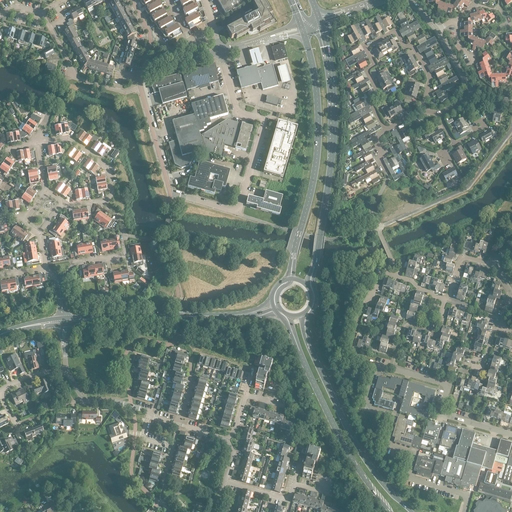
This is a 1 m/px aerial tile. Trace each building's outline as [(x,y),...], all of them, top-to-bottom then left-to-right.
[(92,7),(88,0),(87,0),(83,2),(89,12),(93,9),(92,7)] [(119,5),(116,0),(109,4),(112,9),(119,5)] [(159,3),(157,0),(143,0),(142,1),(142,0),(140,2),(142,5),(144,3),(147,9),(159,3)] [(183,0),(180,2),(184,10),(196,4),(194,0),(183,0)] [(218,0),(227,15),(232,12),(232,13),(233,14),(234,13),(234,12),(234,11),(253,0),(218,0)] [(250,15),(249,15),(245,18),(244,18),(244,19),(245,20),(226,31),(228,34),(230,39),(231,39),(235,37),(236,39),(251,31),(252,33),(256,32),(256,31),(258,30),(259,32),(266,28),(277,23),(265,1),(263,2),(261,0),(256,0),(252,3),(257,13),(252,17),(251,15),(250,15)] [(440,3),(439,0),(431,0),(432,3),(436,3),(436,6),(439,7),(437,10),(441,12),(444,4),(440,3)] [(466,3),(460,0),(457,0),(455,3),(462,8),(464,5),(467,8),(469,5),(466,3)] [(163,11),(159,3),(147,9),(145,10),(146,13),(148,12),(151,17),(151,18),(163,11)] [(462,8),(455,3),(453,7),(449,5),(447,13),(451,15),(452,11),(455,12),(457,9),(460,12),(462,8)] [(198,7),(196,4),(184,10),(183,11),(187,20),(199,13),(196,8),(198,7)] [(449,5),(444,4),(441,12),(440,15),(442,16),(444,12),(447,13),(449,5)] [(122,9),(119,5),(112,9),(114,14),(122,9)] [(79,7),(74,10),(78,18),(83,15),(79,7)] [(125,14),(122,9),(114,14),(117,19),(125,14)] [(479,13),(478,9),(476,10),(477,14),(473,15),(476,22),(482,21),(479,13)] [(78,18),(74,10),(69,13),(73,21),(78,18)] [(168,19),(163,11),(151,18),(151,17),(149,19),(151,21),(153,20),(156,26),(168,19)] [(483,12),(479,13),(482,21),(485,19),(488,23),(495,18),(492,15),(489,17),(487,15),(484,15),(483,12)] [(201,16),(199,13),(187,20),(185,21),(190,30),(202,23),(199,17),(201,16)] [(127,19),(125,14),(117,19),(119,23),(127,19)] [(476,22),(473,15),(470,16),(471,20),(468,20),(468,23),(464,23),(464,28),(472,28),(472,24),(476,22)] [(382,22),(379,16),(375,18),(379,24),(382,30),(382,29),(385,28),(386,29),(392,25),(391,22),(389,18),(382,22)] [(130,24),(127,19),(119,23),(122,28),(130,24)] [(170,19),(168,19),(156,26),(158,29),(159,28),(162,34),(174,27),(170,19)] [(372,27),(368,19),(364,21),(367,27),(368,27),(371,34),(372,35),(375,33),(376,34),(383,30),(382,29),(382,30),(379,24),(372,27)] [(409,26),(406,19),(400,22),(399,23),(402,30),(403,29),(405,32),(419,25),(417,21),(409,26)] [(132,28),(130,24),(122,28),(124,33),(132,28)] [(358,24),(354,26),(361,38),(364,36),(365,37),(371,34),(368,27),(367,27),(361,30),(358,24)] [(421,28),(419,25),(405,32),(407,36),(406,36),(410,43),(416,39),(413,33),(421,28)] [(177,26),(174,27),(162,34),(164,36),(166,35),(169,41),(181,34),(177,26)] [(361,38),(354,26),(351,28),(354,34),(348,37),(352,44),(358,41),(358,40),(361,38)] [(75,27),(74,27),(72,28),(71,27),(69,28),(64,32),(67,37),(74,33),(77,31),(75,27)] [(6,37),(17,40),(20,32),(9,28),(6,37)] [(135,34),(132,28),(124,33),(127,38),(128,40),(135,39),(134,34),(135,34)] [(27,34),(20,32),(17,40),(19,41),(19,42),(19,43),(19,44),(20,44),(24,45),(27,34)] [(77,38),(74,33),(67,37),(70,42),(77,38)] [(464,33),(464,34),(464,38),(468,38),(468,40),(471,41),(470,45),(473,46),(473,47),(476,39),(472,37),(472,34),(464,33)] [(35,36),(27,34),(24,45),(27,47),(28,46),(29,46),(30,45),(30,44),(32,45),(35,36)] [(423,35),(416,39),(420,46),(421,45),(423,49),(437,41),(435,37),(427,42),(423,35)] [(45,39),(35,36),(32,45),(43,48),(43,45),(46,46),(47,42),(44,41),(45,39)] [(80,43),(77,38),(70,42),(73,47),(80,43)] [(485,42),(482,41),(479,48),(483,50),(484,46),(487,47),(489,44),(492,47),(494,43),(488,38),(485,42)] [(135,43),(135,39),(128,40),(128,41),(126,47),(134,50),(136,44),(135,43)] [(482,41),(476,39),(473,47),(473,46),(472,50),(475,51),(476,47),(479,48),(482,41)] [(388,40),(382,43),(387,52),(392,49),(393,51),(398,48),(394,40),(390,42),(391,42),(389,43),(388,40)] [(438,44),(437,41),(423,49),(424,52),(423,52),(427,59),(434,55),(431,49),(438,44)] [(83,49),(80,43),(73,47),(75,53),(83,49)] [(387,52),(382,43),(377,46),(379,49),(378,50),(377,49),(374,51),(378,60),(384,57),(382,54),(387,52)] [(275,61),(287,58),(283,45),(272,48),(275,61)] [(357,46),(353,48),(350,50),(354,56),(346,61),(348,64),(360,57),(359,54),(361,53),(357,46)] [(134,50),(126,47),(124,53),(133,55),(134,50)] [(43,53),(47,61),(57,60),(51,48),(43,53)] [(86,54),(83,49),(75,53),(78,58),(86,54)] [(260,49),(249,52),(253,65),(264,63),(260,49)] [(133,55),(124,53),(123,59),(131,61),(133,55)] [(479,64),(481,68),(489,66),(487,62),(491,59),(486,53),(482,55),(485,58),(482,60),(483,63),(479,64)] [(89,59),(86,54),(78,58),(81,64),(82,63),(88,60),(89,59)] [(438,62),(434,55),(427,59),(431,66),(432,65),(433,68),(447,61),(446,57),(438,62)] [(406,64),(408,66),(415,62),(412,56),(407,59),(406,56),(399,59),(402,64),(405,63),(405,64),(406,64)] [(362,60),(360,57),(348,64),(349,67),(357,63),(361,70),(368,66),(364,59),(362,60)] [(131,61),(123,59),(121,64),(121,65),(123,65),(129,67),(131,61)] [(54,72),(57,60),(47,61),(45,69),(47,70),(46,73),(50,74),(51,71),(54,72)] [(82,63),(84,66),(81,70),(83,72),(86,68),(89,69),(91,62),(89,61),(88,60),(82,63)] [(91,61),(91,62),(89,69),(89,70),(95,71),(97,63),(91,61)] [(449,64),(447,61),(433,68),(435,71),(434,72),(438,78),(445,75),(441,68),(449,64)] [(418,68),(415,62),(408,66),(409,69),(408,69),(409,70),(406,72),(409,77),(416,74),(414,70),(418,68)] [(103,65),(97,63),(95,71),(100,73),(103,65)] [(218,82),(213,64),(182,73),(187,90),(218,82)] [(278,86),(272,64),(270,65),(264,66),(265,69),(257,71),(256,67),(236,72),(241,88),(261,83),(263,90),(278,86)] [(109,66),(103,65),(100,73),(106,75),(109,66)] [(286,65),(277,68),(282,84),(282,88),(288,91),(290,82),(286,65)] [(115,68),(109,66),(106,75),(112,77),(114,71),(115,68)] [(490,71),(489,66),(481,68),(482,72),(478,73),(479,75),(483,74),(482,74),(490,71)] [(377,78),(380,84),(389,79),(391,78),(386,69),(379,72),(381,76),(377,78)] [(358,71),(353,74),(346,78),(348,81),(354,78),(358,84),(363,81),(364,80),(361,74),(360,74),(358,71)] [(492,75),(490,71),(482,74),(483,74),(484,78),(488,77),(489,79),(491,79),(492,83),(495,83),(496,83),(496,75),(492,75)] [(511,72),(507,71),(506,75),(502,75),(502,83),(506,83),(506,79),(508,79),(509,76),(511,77),(511,72)] [(186,98),(180,74),(151,82),(154,94),(159,92),(162,105),(186,98)] [(448,81),(445,75),(438,78),(442,85),(443,85),(444,88),(443,88),(454,83),(458,80),(456,77),(448,81)] [(396,87),(391,78),(389,79),(380,84),(383,90),(388,88),(390,91),(396,87)] [(410,86),(409,90),(418,93),(420,86),(415,85),(416,81),(410,79),(409,80),(407,85),(410,86)] [(365,84),(363,81),(358,84),(349,88),(351,92),(359,87),(363,94),(370,90),(366,83),(365,84)] [(443,88),(436,92),(438,95),(437,96),(441,103),(448,99),(444,92),(455,86),(454,83),(443,88)] [(418,93),(409,90),(407,94),(405,93),(404,98),(404,99),(410,101),(411,98),(416,99),(418,93)] [(268,95),(265,103),(277,106),(279,99),(268,95)] [(222,96),(191,105),(194,115),(199,133),(204,131),(203,129),(206,128),(206,126),(211,124),(209,120),(228,115),(224,102),(224,101),(222,96)] [(365,108),(360,98),(353,102),(355,105),(352,106),(356,113),(351,116),(352,119),(366,111),(364,108),(365,108)] [(395,106),(393,107),(397,115),(402,112),(400,107),(403,105),(400,99),(394,102),(396,104),(395,105),(395,106)] [(391,118),(397,115),(393,107),(390,109),(389,108),(388,108),(387,106),(381,109),(385,115),(388,114),(391,118)] [(503,111),(495,110),(493,110),(488,113),(490,116),(492,115),(493,117),(491,118),(493,122),(500,123),(501,117),(502,117),(503,111)] [(368,115),(366,111),(352,119),(354,122),(362,118),(366,124),(372,121),(369,114),(368,115)] [(30,117),(31,118),(26,125),(33,131),(37,125),(33,123),(35,120),(39,123),(42,119),(32,115),(30,117)] [(199,133),(194,115),(172,122),(177,141),(168,143),(174,164),(181,168),(188,166),(193,159),(191,154),(204,150),(200,136),(199,133)] [(467,127),(462,119),(455,123),(458,128),(456,129),(460,135),(467,132),(465,128),(467,127)] [(226,120),(200,136),(204,150),(205,153),(221,158),(220,157),(224,145),(235,148),(245,151),(250,134),(252,127),(252,128),(252,127),(242,124),(241,126),(230,123),(231,121),(226,120)] [(376,127),(372,121),(366,124),(369,131),(357,138),(359,141),(365,138),(377,131),(375,128),(376,127)] [(60,123),(61,126),(62,135),(69,134),(68,130),(71,129),(75,131),(77,126),(72,124),(67,124),(67,122),(60,123)] [(286,122),(285,124),(278,122),(263,172),(282,178),(297,127),(288,125),(289,123),(286,122)] [(33,131),(26,125),(21,132),(22,135),(24,138),(27,136),(26,135),(27,134),(30,136),(33,131)] [(62,135),(61,126),(52,127),(52,130),(55,129),(56,136),(62,135)] [(76,139),(81,142),(86,135),(79,129),(77,132),(80,133),(76,139)] [(12,132),(12,134),(14,143),(20,142),(19,139),(24,138),(22,135),(21,132),(20,130),(17,131),(16,130),(13,131),(12,132)] [(409,137),(405,130),(398,134),(399,135),(395,137),(400,145),(403,150),(407,149),(402,140),(409,137)] [(445,138),(441,130),(436,132),(436,133),(435,134),(435,133),(431,135),(430,133),(424,136),(427,140),(432,137),(436,145),(443,141),(442,140),(445,138)] [(497,136),(494,130),(491,132),(490,130),(479,136),(483,143),(495,136),(496,137),(497,136)] [(88,133),(86,135),(81,142),(86,146),(90,141),(92,142),(96,137),(93,135),(92,137),(88,133)] [(14,143),(12,134),(3,135),(4,138),(6,137),(8,144),(14,143)] [(99,139),(96,137),(92,142),(95,144),(91,150),(96,153),(102,146),(97,142),(99,139)] [(359,141),(351,145),(353,149),(361,144),(364,151),(367,150),(371,147),(367,141),(366,141),(365,138),(359,141)] [(481,150),(476,140),(473,142),(473,143),(471,144),(471,143),(467,145),(472,154),(475,152),(476,153),(481,150)] [(60,145),(54,146),(55,155),(64,154),(65,151),(61,152),(60,145)] [(400,145),(393,149),(394,149),(391,151),(394,158),(395,158),(398,165),(401,164),(402,163),(397,155),(404,152),(403,150),(400,145)] [(55,155),(54,146),(48,147),(49,154),(46,154),(46,157),(55,155)] [(106,149),(102,146),(96,153),(101,157),(105,151),(108,153),(110,150),(107,148),(106,149)] [(462,149),(461,146),(455,149),(457,152),(452,155),(457,164),(459,163),(467,159),(462,150),(462,149)] [(67,153),(65,151),(64,154),(71,159),(76,152),(71,148),(67,153)] [(29,150),(23,151),(24,161),(35,159),(34,152),(29,152),(29,150)] [(364,151),(353,157),(355,160),(363,156),(366,162),(366,163),(368,161),(369,162),(373,159),(369,152),(368,153),(367,150),(364,151)] [(24,161),(23,151),(17,153),(18,159),(14,160),(16,162),(24,161)] [(81,155),(76,152),(71,159),(70,160),(75,164),(80,157),(81,155)] [(10,159),(9,160),(7,159),(3,164),(11,169),(16,162),(14,160),(11,155),(9,158),(10,159)] [(420,160),(422,164),(426,172),(431,169),(433,172),(441,168),(439,164),(434,167),(428,156),(420,160)] [(83,159),(80,157),(75,164),(74,166),(77,168),(83,159)] [(395,158),(394,158),(388,162),(388,163),(385,165),(388,170),(393,179),(396,177),(392,169),(398,165),(395,158)] [(81,166),(88,171),(94,164),(88,160),(85,165),(82,164),(81,166)] [(366,163),(366,162),(355,169),(357,172),(364,168),(368,174),(374,171),(375,171),(371,164),(370,165),(369,162),(368,161),(366,163)] [(11,169),(3,164),(0,168),(0,169),(5,173),(3,175),(5,177),(11,169)] [(99,167),(94,164),(88,171),(95,176),(98,175),(95,173),(99,167)] [(202,164),(199,172),(197,181),(192,180),(190,189),(203,193),(216,197),(217,193),(223,195),(224,192),(224,189),(227,190),(232,172),(202,164)] [(47,169),(48,175),(57,173),(56,170),(59,169),(59,167),(47,169)] [(447,172),(443,174),(447,182),(449,181),(450,181),(450,180),(452,179),(456,177),(458,180),(457,181),(460,186),(465,184),(459,172),(456,173),(453,168),(447,171),(447,172)] [(368,174),(360,179),(356,181),(351,184),(353,187),(365,181),(367,184),(372,181),(373,184),(380,181),(377,174),(376,174),(374,171),(368,174)] [(59,173),(57,173),(48,175),(49,181),(55,180),(56,183),(58,182),(58,177),(60,176),(59,173)] [(98,178),(98,175),(95,176),(96,185),(106,183),(105,177),(98,178)] [(39,183),(38,177),(29,178),(30,186),(33,187),(32,184),(39,183)] [(65,187),(58,182),(56,183),(59,185),(55,191),(60,194),(65,187)] [(107,189),(106,183),(96,185),(98,194),(101,194),(100,191),(107,189)] [(67,185),(65,187),(60,194),(65,198),(68,194),(70,196),(69,196),(71,198),(72,195),(72,192),(68,189),(70,187),(67,185)] [(33,187),(30,186),(25,194),(33,199),(36,194),(31,190),(33,187)] [(73,190),(72,192),(72,195),(75,194),(76,201),(82,200),(81,190),(76,191),(76,189),(73,190)] [(267,192),(265,192),(263,201),(248,197),(246,205),(254,207),(253,209),(250,208),(260,211),(264,212),(263,212),(264,212),(267,213),(268,213),(271,214),(275,215),(278,216),(279,216),(282,207),(280,206),(282,197),(267,192)] [(33,199),(25,194),(20,201),(22,203),(24,200),(29,204),(33,199)] [(16,199),(16,201),(11,202),(13,211),(19,210),(19,207),(20,206),(20,207),(24,207),(22,203),(20,201),(19,198),(16,199)] [(7,212),(13,211),(11,202),(8,203),(7,200),(5,200),(7,212)] [(87,209),(79,211),(81,220),(88,218),(88,215),(91,215),(90,212),(87,212),(87,209)] [(81,220),(79,211),(72,212),(72,215),(69,215),(70,218),(73,218),(73,221),(81,220)] [(105,217),(99,212),(97,215),(95,213),(93,215),(96,217),(94,220),(100,224),(105,217)] [(111,221),(105,217),(100,224),(106,228),(108,226),(110,228),(112,225),(110,223),(111,221)] [(61,219),(57,225),(64,230),(69,224),(66,222),(68,220),(65,218),(64,220),(61,219)] [(64,230),(57,225),(52,231),(55,233),(53,235),(56,237),(57,234),(60,236),(64,230)] [(10,234),(16,238),(22,231),(16,226),(14,229),(11,227),(9,230),(12,231),(10,234)] [(28,235),(22,231),(16,238),(23,243),(24,240),(27,242),(28,239),(26,238),(28,235)] [(50,243),(51,251),(60,249),(58,242),(56,242),(55,239),(52,240),(53,243),(50,243)] [(115,239),(108,241),(109,250),(117,248),(116,245),(119,245),(118,242),(116,242),(115,239)] [(461,241),(459,240),(458,244),(453,242),(451,249),(458,251),(461,241)] [(470,244),(465,242),(463,249),(470,251),(473,241),(471,240),(470,244)] [(109,250),(108,241),(100,242),(101,245),(98,245),(98,248),(101,248),(102,251),(109,250)] [(476,242),(473,241),(470,251),(478,253),(479,249),(480,246),(475,245),(476,242)] [(481,242),(480,246),(479,249),(484,250),(483,254),(485,254),(488,244),(481,242)] [(26,247),(27,255),(36,253),(35,246),(32,246),(31,243),(28,244),(29,247),(26,247)] [(91,243),(84,245),(85,254),(93,252),(92,249),(95,249),(95,246),(92,246),(91,243)] [(130,246),(132,256),(141,255),(139,247),(141,247),(140,244),(130,246)] [(85,254),(84,245),(76,246),(77,249),(74,249),(74,252),(77,252),(78,255),(85,254)] [(62,260),(60,249),(51,251),(52,258),(54,258),(55,261),(62,260)] [(458,251),(451,249),(449,254),(446,253),(445,256),(446,256),(456,259),(458,251)] [(37,261),(36,253),(27,255),(28,262),(31,262),(32,265),(40,263),(39,260),(37,261)] [(142,262),(141,255),(132,256),(133,264),(134,266),(139,266),(140,267),(142,266),(143,265),(143,262),(142,262)] [(8,256),(8,257),(1,259),(3,268),(10,266),(10,263),(13,263),(11,256),(8,256)] [(425,258),(415,256),(413,263),(417,264),(423,266),(424,264),(423,263),(425,258)] [(456,259),(446,256),(444,263),(451,265),(452,260),(456,261),(456,259)] [(409,262),(407,269),(418,272),(418,270),(415,269),(417,264),(413,263),(409,262)] [(454,266),(451,265),(444,263),(443,265),(447,266),(445,271),(452,273),(454,266)] [(105,265),(95,266),(96,275),(107,274),(105,265)] [(96,275),(95,266),(87,268),(82,269),(84,278),(89,278),(89,277),(96,275)] [(473,269),(466,267),(464,274),(469,275),(468,279),(470,280),(473,269)] [(128,271),(120,272),(122,281),(129,280),(129,281),(134,280),(133,273),(131,274),(131,269),(127,270),(128,271)] [(418,272),(407,269),(405,276),(412,278),(414,273),(417,274),(418,272)] [(475,269),(473,269),(470,280),(477,282),(478,278),(479,275),(474,273),(475,269)] [(489,270),(487,269),(486,272),(481,271),(479,275),(478,278),(486,280),(489,270)] [(122,281),(120,272),(110,274),(111,280),(114,280),(114,283),(122,281)] [(42,276),(31,278),(33,287),(38,286),(38,288),(44,287),(43,282),(42,279),(42,276)] [(424,276),(423,281),(421,287),(423,287),(424,284),(429,286),(431,279),(424,276)] [(33,287),(31,278),(24,279),(24,282),(21,282),(22,285),(22,288),(33,287)] [(150,284),(142,278),(139,281),(147,288),(150,284)] [(392,281),(385,279),(382,290),(384,290),(385,287),(390,289),(392,282),(392,281)] [(438,281),(431,279),(429,286),(428,289),(430,289),(431,286),(436,288),(438,281)] [(496,280),(494,279),(491,290),(498,292),(500,285),(495,283),(496,280)] [(15,280),(7,282),(9,290),(16,289),(16,286),(19,286),(18,283),(15,283),(15,280)] [(441,281),(438,281),(436,288),(435,291),(443,294),(445,286),(440,285),(441,281)] [(7,282),(0,282),(0,283),(0,286),(0,285),(0,288),(1,289),(1,292),(5,291),(6,295),(9,294),(9,290),(7,282)] [(399,284),(392,282),(390,289),(390,290),(395,291),(394,294),(396,295),(399,284)] [(406,286),(399,284),(396,295),(398,296),(399,292),(404,294),(406,286)] [(468,287),(461,285),(459,292),(466,294),(468,287)] [(498,292),(491,290),(490,292),(494,293),(493,298),(495,299),(500,300),(502,293),(498,292)] [(424,293),(417,291),(415,298),(422,301),(424,293)] [(466,294),(459,292),(456,299),(464,302),(466,294)] [(388,299),(381,297),(379,302),(376,301),(376,303),(386,306),(388,299)] [(486,304),(487,304),(493,306),(495,299),(493,298),(488,297),(486,304)] [(414,301),(413,306),(417,307),(418,307),(420,308),(422,301),(415,298),(412,298),(411,300),(414,301)] [(386,306),(376,303),(375,305),(377,306),(376,311),(379,312),(384,313),(386,306)] [(493,306),(487,304),(485,311),(492,313),(494,306),(493,306)] [(410,305),(408,312),(415,314),(416,315),(418,307),(417,307),(413,306),(410,305)] [(372,310),(365,308),(363,315),(368,316),(367,319),(369,319),(372,310)] [(457,311),(450,309),(449,311),(447,319),(449,320),(450,317),(455,318),(457,311)] [(465,310),(463,309),(462,313),(457,311),(455,318),(462,321),(464,314),(465,310)] [(379,312),(376,311),(372,310),(369,319),(372,320),(372,318),(377,319),(379,312)] [(415,314),(408,312),(406,319),(413,322),(415,314)] [(471,316),(464,314),(462,321),(462,322),(467,323),(466,326),(468,327),(471,316)] [(391,315),(389,322),(396,325),(398,320),(401,321),(402,318),(391,315)] [(487,320),(485,319),(484,322),(479,321),(477,328),(480,329),(484,330),(487,320)] [(396,325),(389,322),(387,330),(388,330),(394,332),(396,325)] [(440,325),(440,326),(439,327),(442,328),(441,334),(448,336),(450,328),(440,325)] [(416,331),(409,329),(406,339),(411,340),(411,342),(413,342),(415,335),(416,331)] [(487,331),(484,330),(480,329),(478,334),(475,333),(474,335),(485,338),(487,331)] [(394,332),(388,330),(387,335),(383,334),(382,336),(390,338),(393,339),(395,332),(394,332)] [(448,336),(441,334),(440,333),(440,336),(442,336),(441,341),(444,342),(449,344),(451,336),(448,336)] [(422,337),(415,335),(413,342),(418,344),(417,347),(419,348),(420,344),(422,337)] [(485,338),(474,335),(474,337),(477,338),(475,343),(483,345),(485,338)] [(390,338),(382,336),(380,343),(387,346),(390,338)] [(423,336),(422,337),(420,344),(427,346),(429,341),(430,338),(423,336)] [(361,341),(356,339),(353,347),(361,349),(362,345),(364,338),(362,337),(361,341)] [(371,340),(364,338),(362,345),(367,347),(366,350),(368,350),(369,348),(371,340)] [(504,341),(497,339),(495,346),(502,348),(503,347),(504,341)] [(444,342),(441,341),(437,340),(436,343),(434,350),(434,351),(436,351),(437,348),(442,350),(444,342)] [(505,340),(504,341),(503,347),(510,350),(511,342),(505,340)] [(436,343),(429,341),(427,346),(427,348),(434,350),(436,343)] [(387,346),(380,343),(378,351),(386,353),(388,346),(387,346)] [(483,345),(475,343),(474,348),(471,348),(470,350),(480,353),(483,345)] [(458,346),(456,354),(463,356),(464,351),(468,351),(468,349),(462,348),(459,347),(458,346)] [(37,357),(35,350),(33,351),(34,353),(25,355),(26,359),(27,359),(30,371),(39,369),(36,357),(37,357)] [(451,360),(456,361),(458,362),(459,362),(461,357),(463,358),(464,356),(463,356),(456,354),(453,353),(451,360)] [(177,354),(176,360),(185,363),(186,359),(184,359),(185,357),(177,354)] [(6,360),(11,372),(17,369),(20,375),(25,372),(22,366),(21,366),(18,360),(17,360),(16,358),(17,358),(16,355),(6,360)] [(140,360),(140,363),(147,365),(149,359),(140,356),(139,360),(140,360)] [(201,358),(199,357),(197,365),(202,367),(205,357),(202,356),(201,358)] [(257,357),(256,361),(255,365),(254,365),(263,368),(262,371),(260,370),(258,377),(257,377),(257,379),(258,379),(255,389),(263,391),(263,392),(266,381),(267,381),(267,380),(267,379),(268,375),(270,375),(271,370),(270,369),(272,361),(267,360),(267,359),(265,359),(257,357)] [(494,357),(492,364),(499,366),(501,359),(494,357)] [(448,359),(446,367),(456,369),(457,370),(457,367),(454,366),(456,361),(451,360),(448,359)] [(213,361),(210,360),(208,368),(214,370),(216,361),(213,360),(213,361)] [(224,364),(222,364),(219,371),(225,373),(227,367),(228,364),(224,363),(224,364)] [(499,366),(492,364),(490,371),(496,373),(497,373),(499,366)] [(182,368),(174,366),(172,371),(176,372),(181,374),(182,371),(181,370),(182,368)] [(448,370),(447,374),(454,377),(456,369),(446,367),(446,366),(445,369),(448,370)] [(225,373),(224,376),(230,378),(232,370),(229,370),(230,368),(227,367),(225,373)] [(140,369),(139,372),(140,372),(140,375),(147,377),(149,371),(146,370),(146,371),(140,369)] [(234,371),(232,370),(230,378),(235,380),(238,370),(235,369),(234,371)] [(486,381),(489,381),(489,379),(497,381),(498,379),(495,378),(496,373),(490,371),(489,371),(487,378),(486,381)] [(147,377),(140,375),(139,377),(138,377),(137,380),(140,381),(146,383),(149,383),(150,378),(147,377)] [(391,380),(379,377),(375,389),(382,391),(383,387),(395,390),(396,384),(402,386),(404,381),(391,377),(391,380)] [(182,380),(174,378),(172,384),(176,385),(176,384),(182,386),(183,383),(181,383),(182,380)] [(198,382),(198,385),(205,387),(207,381),(198,378),(197,382),(198,382)] [(465,381),(458,379),(456,386),(461,388),(460,391),(462,391),(463,388),(465,381)] [(497,381),(489,379),(489,381),(487,386),(498,389),(498,387),(495,386),(497,381)] [(38,382),(40,386),(33,388),(35,395),(42,392),(43,394),(51,391),(50,389),(51,389),(50,387),(48,381),(46,382),(46,380),(38,382)] [(466,380),(465,381),(463,388),(470,390),(471,389),(473,382),(466,380)] [(146,383),(140,381),(139,384),(141,385),(140,387),(148,389),(149,384),(149,383),(146,383)] [(409,382),(404,381),(402,386),(399,396),(404,398),(404,397),(409,382)] [(425,387),(409,382),(404,397),(412,400),(412,399),(411,399),(413,392),(414,392),(423,394),(424,388),(425,388),(425,387)] [(480,384),(473,382),(471,389),(478,392),(480,384)] [(482,385),(480,384),(478,392),(477,395),(484,397),(485,394),(486,390),(481,388),(482,385)] [(205,387),(198,385),(197,387),(195,387),(195,390),(204,393),(205,387)] [(498,389),(487,386),(486,390),(485,394),(492,396),(494,391),(497,392),(498,389)] [(139,387),(137,392),(146,395),(148,389),(140,387),(139,387)] [(424,388),(423,394),(422,396),(423,395),(425,396),(426,397),(425,401),(432,404),(436,391),(425,388),(424,388)] [(23,389),(11,395),(16,405),(20,404),(19,403),(23,401),(24,403),(29,401),(28,399),(25,393),(23,389)] [(383,391),(382,391),(375,389),(372,399),(374,400),(373,402),(375,402),(374,405),(393,411),(395,403),(381,399),(383,391)] [(182,392),(174,390),(173,396),(182,398),(183,395),(181,395),(182,392)] [(204,393),(195,390),(194,393),(195,393),(194,396),(202,398),(204,393)] [(146,395),(137,392),(136,396),(137,396),(137,399),(144,401),(146,395)] [(229,394),(228,400),(237,402),(238,399),(236,399),(237,396),(229,394)] [(412,400),(404,397),(404,398),(400,413),(416,417),(417,417),(416,416),(418,410),(409,408),(410,407),(409,407),(411,400),(412,400)] [(179,404),(171,401),(170,407),(178,410),(179,406),(178,406),(179,404)] [(200,404),(191,401),(190,404),(192,405),(191,407),(199,409),(200,404)] [(234,407),(226,405),(224,411),(233,413),(234,410),(233,410),(234,407)] [(418,409),(418,410),(416,416),(417,417),(428,420),(431,407),(423,405),(423,406),(424,406),(423,410),(421,410),(419,409),(418,409)] [(178,410),(170,407),(168,413),(177,415),(178,410)] [(261,410),(251,407),(249,413),(254,414),(253,417),(259,419),(261,410)] [(487,416),(494,418),(497,408),(495,407),(494,411),(489,409),(487,416)] [(499,409),(497,408),(494,418),(501,421),(503,414),(503,413),(498,412),(499,409)] [(267,411),(261,410),(259,419),(264,420),(267,411)] [(233,413),(224,411),(223,416),(232,419),(233,416),(233,413)] [(269,412),(267,411),(264,420),(270,422),(273,413),(269,412)] [(101,423),(101,417),(96,417),(96,412),(82,412),(82,420),(85,420),(85,421),(86,421),(86,420),(96,420),(96,423),(101,423)] [(197,415),(188,412),(187,416),(188,416),(188,418),(195,421),(197,415)] [(278,415),(273,413),(270,422),(275,424),(278,415)] [(510,416),(503,414),(501,421),(505,423),(508,424),(510,416)] [(0,428),(8,424),(4,415),(0,417),(0,428)] [(56,415),(56,424),(64,424),(64,426),(67,426),(67,427),(68,427),(68,426),(71,426),(71,424),(75,424),(75,415),(71,415),(71,417),(64,417),(64,415),(56,415)] [(284,416),(278,415),(275,424),(281,425),(283,420),(284,416)] [(232,419),(223,416),(221,422),(230,425),(232,419)] [(398,425),(396,425),(395,428),(400,430),(399,431),(401,432),(405,434),(407,426),(413,427),(414,422),(398,417),(397,423),(398,424),(398,425)] [(281,425),(280,429),(286,430),(288,421),(283,420),(281,425)] [(294,423),(288,421),(286,430),(292,432),(294,423)] [(437,426),(437,427),(435,427),(436,424),(428,421),(422,440),(436,444),(441,427),(437,426)] [(230,425),(221,422),(220,428),(227,430),(228,427),(229,428),(230,425)] [(109,427),(112,435),(110,436),(112,443),(114,442),(126,438),(124,431),(122,432),(119,424),(109,427)] [(446,432),(444,439),(453,442),(455,434),(456,434),(458,429),(458,428),(447,425),(447,426),(445,432),(446,432)] [(42,426),(38,427),(35,428),(33,429),(32,427),(23,430),(25,436),(31,434),(32,438),(44,433),(42,426)] [(247,429),(245,428),(244,432),(245,432),(245,434),(252,437),(254,431),(247,429)] [(394,442),(411,447),(415,436),(405,434),(401,432),(399,431),(400,430),(395,428),(393,435),(396,436),(394,442)] [(457,446),(453,459),(467,463),(473,444),(475,435),(463,432),(463,431),(458,447),(457,446)] [(453,442),(444,439),(442,439),(440,446),(451,450),(454,442),(456,443),(459,435),(456,434),(455,434),(453,442)] [(419,449),(422,439),(415,436),(411,447),(419,449)] [(194,439),(185,437),(183,442),(185,443),(192,445),(194,445),(196,440),(194,439)] [(0,451),(0,452),(5,450),(7,453),(13,450),(12,447),(15,445),(18,444),(15,439),(13,440),(12,438),(7,441),(6,439),(1,441),(1,440),(0,440),(0,451)] [(497,455),(508,458),(510,451),(511,451),(511,443),(501,440),(497,455)] [(245,441),(243,446),(252,449),(254,443),(251,442),(245,441)] [(471,485),(476,487),(481,468),(492,471),(492,470),(494,462),(497,451),(473,444),(467,463),(460,487),(464,488),(469,489),(471,485)] [(281,445),(279,450),(287,453),(287,450),(289,451),(290,447),(289,447),(281,445)] [(252,449),(243,446),(242,452),(245,453),(251,454),(252,449)] [(305,446),(304,450),(302,454),(310,457),(309,460),(307,459),(306,466),(305,466),(305,467),(305,468),(302,478),(311,480),(314,470),(315,468),(314,468),(316,463),(317,464),(319,459),(317,458),(320,450),(315,449),(315,448),(313,447),(313,448),(304,446),(305,446)] [(178,447),(177,450),(177,452),(186,455),(188,456),(190,450),(187,450),(187,449),(182,448),(178,447)] [(287,453),(279,450),(277,456),(281,457),(286,459),(287,456),(286,455),(287,453)] [(161,454),(153,452),(152,457),(161,460),(162,457),(160,456),(161,454)] [(186,455),(177,452),(176,455),(175,458),(184,461),(186,455)] [(245,453),(244,456),(244,458),(245,459),(253,461),(254,455),(251,454),(245,453)] [(281,457),(277,456),(276,462),(279,463),(287,465),(288,462),(289,463),(290,460),(286,459),(281,457)] [(444,464),(418,457),(414,471),(418,472),(417,475),(429,478),(429,477),(432,478),(433,474),(440,476),(441,476),(444,464)] [(446,457),(444,464),(441,476),(446,477),(445,482),(453,485),(454,486),(455,485),(456,485),(455,486),(460,487),(467,463),(453,459),(446,457)] [(187,461),(184,461),(175,458),(174,461),(175,462),(175,464),(182,466),(185,467),(187,461)] [(494,462),(492,470),(501,472),(503,465),(494,462)] [(158,465),(150,463),(148,469),(152,470),(157,471),(158,471),(158,468),(157,467),(158,465)] [(287,465),(279,463),(278,468),(287,471),(288,468),(286,467),(287,465)] [(251,467),(242,464),(241,467),(242,468),(242,470),(249,472),(251,467)] [(287,471),(278,468),(276,474),(284,476),(285,477),(287,471)] [(181,472),(172,469),(171,472),(172,473),(172,476),(179,478),(181,472)] [(487,473),(484,484),(481,494),(510,502),(511,496),(511,492),(495,487),(498,476),(487,473)] [(511,483),(511,481),(511,474),(504,473),(502,480),(511,483)] [(148,474),(146,480),(158,484),(159,480),(157,480),(158,477),(150,475),(148,474)] [(284,476),(276,474),(274,480),(283,482),(284,479),(283,479),(284,476)] [(248,478),(239,475),(238,479),(237,481),(246,484),(248,478)] [(280,487),(273,485),(271,491),(280,494),(281,490),(280,490),(280,487)] [(252,493),(243,490),(242,493),(244,494),(243,496),(250,498),(252,493)] [(298,495),(296,494),(295,495),(293,503),(299,504),(301,496),(298,495)] [(309,499),(306,498),(304,506),(310,508),(312,499),(309,498),(309,499)] [(506,511),(506,509),(502,508),(501,504),(497,503),(497,499),(492,498),(490,501),(486,500),(483,503),(479,501),(476,504),(477,508),(474,511),(506,511)] [(318,500),(312,499),(310,508),(316,509),(318,502),(318,500)] [(249,504),(240,501),(239,504),(240,505),(239,507),(247,510),(249,504)] [(320,502),(318,502),(316,509),(321,511),(323,505),(324,502),(321,501),(320,502)]
